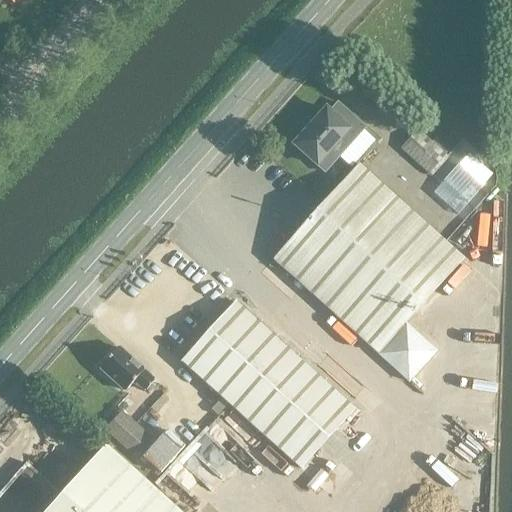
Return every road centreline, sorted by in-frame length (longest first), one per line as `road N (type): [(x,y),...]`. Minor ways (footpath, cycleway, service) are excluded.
road 1 (secondary): [(0,371),(333,0)]
road 2 (tertiary): [(0,124),(110,0)]
